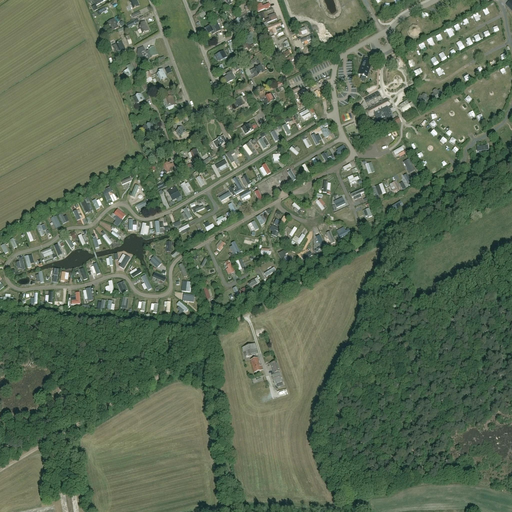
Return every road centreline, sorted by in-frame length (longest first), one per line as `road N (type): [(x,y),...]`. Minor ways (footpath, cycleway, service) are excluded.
road 1 (track): [(0,470),(163,375),(211,335),(304,279),(511,162)]
road 2 (track): [(0,314),(205,336),(236,511)]
